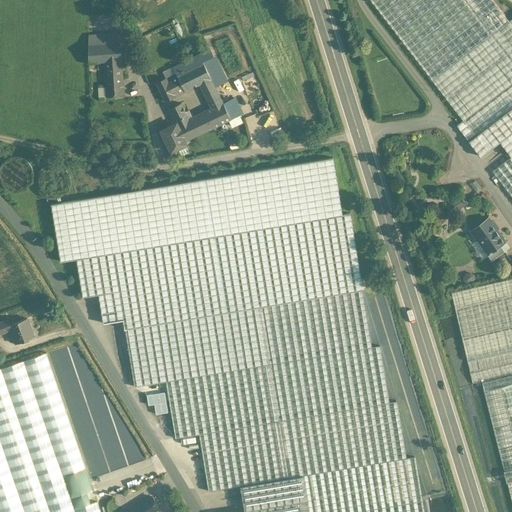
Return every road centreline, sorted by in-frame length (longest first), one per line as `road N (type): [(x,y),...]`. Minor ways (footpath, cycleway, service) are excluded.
road 1 (secondary): [(357,130),(476,511)]
road 2 (track): [(0,139),(142,171),(357,130)]
road 3 (unclassified): [(0,206),(29,232),(196,511)]
road 4 (residential): [(511,221),(442,122),(357,130)]
road 5 (secondary): [(315,0),(357,130)]
